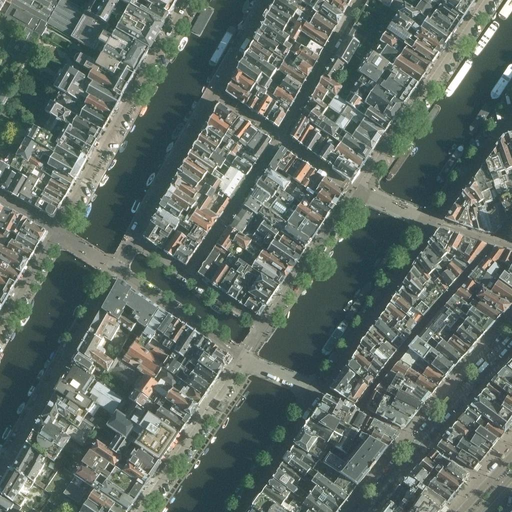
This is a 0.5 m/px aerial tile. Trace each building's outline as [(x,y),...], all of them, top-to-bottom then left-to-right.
[(106,25),(85,13),(62,0),(52,0),(52,1),(50,0),(5,0),(6,1),(11,3),(41,20),(46,23),(103,55),(135,74),(149,49),(117,31),(106,25)] [(106,25),(110,18),(121,24),(117,31),(149,49),(169,16),(150,5),(147,11),(138,6),(141,0),(92,0),(86,11),(85,13),(106,25)] [(177,1),(175,0),(141,0),(150,5),(169,16),(177,1)] [(309,19),(281,0),(275,0),(277,1),(274,8),(304,28),(306,24),(309,19)] [(300,8),(302,4),(296,0),(281,0),(309,19),(312,13),(313,11),(307,7),(304,11),(300,8)] [(306,0),(296,0),(302,4),(307,7),(313,11),(312,13),(317,16),(319,13),(324,4),(322,2),(318,0),(313,0),(311,4),(306,0)] [(348,6),(338,0),(330,0),(334,2),(331,6),(343,15),(348,6)] [(397,0),(394,0),(389,8),(396,12),(444,46),(451,36),(427,20),(423,25),(415,19),(418,14),(415,11),(397,0)] [(464,18),(439,1),(438,0),(422,0),(421,2),(431,8),(435,4),(439,7),(436,12),(458,27),(464,18)] [(439,0),(439,1),(464,18),(475,0),(439,0)] [(507,17),(508,17),(511,10),(511,0),(507,0),(500,11),(500,12),(500,13),(500,14),(501,15),(502,16),(502,17),(503,17),(504,17),(505,17),(506,17),(507,17)] [(436,12),(431,8),(421,2),(415,11),(418,14),(427,20),(451,36),(458,27),(436,12)] [(41,20),(11,3),(4,16),(28,29),(34,33),(41,20)] [(342,16),(324,4),(319,13),(337,26),(342,16)] [(214,11),(204,5),(189,32),(199,37),(214,11)] [(304,28),(274,8),(270,15),(288,27),(292,30),(300,35),(301,33),(304,28)] [(444,46),(396,12),(389,22),(391,23),(411,37),(418,41),(438,55),(444,46)] [(336,28),(317,16),(312,13),(309,19),(306,24),(329,39),(336,28)] [(286,30),(288,27),(270,15),(266,22),(289,38),(295,42),(300,35),(292,30),(290,33),(286,30)] [(39,36),(46,23),(41,20),(34,33),(39,36)] [(495,21),(472,54),(480,58),(502,25),(495,21)] [(292,48),(286,44),(289,38),(266,22),(262,29),(260,27),(258,31),(260,32),(279,45),(284,49),(290,53),(284,63),(283,64),(288,67),(292,60),(295,62),(296,60),(298,60),(299,58),(305,49),(295,42),(292,48)] [(415,45),(408,41),(411,37),(391,23),(389,25),(391,26),(387,33),(403,45),(407,48),(432,64),(433,66),(436,62),(434,61),(438,55),(418,41),(415,45)] [(210,63),(210,64),(210,66),(211,66),(211,67),(212,67),(214,67),(215,66),(216,65),(218,63),(220,60),(238,28),(230,24),(212,56),(211,59),(210,62),(210,63)] [(306,24),(304,28),(301,33),(324,48),(329,39),(306,24)] [(27,45),(34,33),(28,29),(21,42),(27,45)] [(276,52),(279,45),(260,32),(256,39),(254,38),(252,41),(254,42),(284,63),(290,53),(284,49),(280,55),(276,52)] [(32,48),(39,36),(34,33),(27,45),(32,48)] [(432,64),(407,48),(404,53),(401,52),(403,49),(401,48),(403,45),(387,33),(380,42),(380,43),(425,74),(427,75),(429,72),(427,71),(432,64)] [(307,50),(311,43),(300,35),(295,42),(305,49),(307,50)] [(347,65),(359,45),(348,37),(336,57),(346,65),(347,65)] [(27,45),(21,42),(15,38),(7,52),(19,59),(27,45)] [(288,67),(283,64),(284,63),(254,42),(249,52),(276,72),(279,73),(301,88),(307,78),(292,68),(291,69),(288,67)] [(380,43),(380,42),(379,42),(371,53),(387,64),(392,57),(398,62),(393,68),(419,87),(420,86),(418,85),(425,74),(380,43)] [(319,58),(323,50),(311,43),(307,50),(319,58)] [(26,65),(31,56),(30,52),(32,48),(27,45),(19,59),(15,66),(21,70),(24,65),(26,65)] [(319,58),(307,50),(305,49),(299,58),(298,60),(312,69),(319,58)] [(276,72),(249,52),(243,62),(270,81),(276,72)] [(393,68),(387,64),(371,53),(366,61),(363,59),(362,61),(411,95),(415,89),(417,90),(419,87),(393,68)] [(135,74),(103,55),(97,65),(79,54),(76,55),(74,59),(74,62),(85,68),(86,65),(89,67),(89,66),(114,79),(115,78),(129,86),(135,74)] [(155,95),(155,96),(155,97),(155,98),(156,99),(156,100),(157,100),(159,99),(160,99),(161,98),(163,96),(165,93),(183,61),(175,57),(157,88),(156,92),(155,95)] [(335,83),(346,65),(336,57),(325,76),(335,83)] [(467,59),(445,92),(445,93),(445,94),(446,95),(446,96),(447,97),(448,97),(449,97),(450,97),(451,96),(474,64),(474,63),(473,62),(473,61),(472,61),(471,60),(470,59),(469,59),(468,59),(467,59)] [(312,69),(298,60),(296,60),(295,62),(292,60),(288,67),(291,69),(292,68),(307,78),(312,69)] [(411,95),(362,61),(360,63),(363,65),(358,73),(363,77),(404,105),(406,106),(408,103),(406,102),(411,95)] [(270,81),(243,62),(238,72),(267,92),(273,83),(270,81)] [(129,86),(115,78),(114,79),(89,66),(89,67),(86,65),(85,68),(93,73),(88,80),(121,99),(129,86)] [(21,75),(19,73),(21,70),(15,66),(8,77),(15,81),(16,79),(18,79),(21,75)] [(494,98),(499,98),(511,80),(511,66),(494,93),(494,98)] [(121,99),(88,80),(67,68),(55,89),(61,92),(68,96),(73,87),(117,112),(118,109),(116,107),(121,99)] [(267,93),(267,92),(238,72),(233,82),(250,94),(253,89),(259,93),(255,98),(262,103),(267,93)] [(301,88),(279,73),(273,83),(295,99),(301,89),(301,88)] [(342,88),(335,83),(325,76),(319,86),(328,92),(335,98),(336,97),(342,88)] [(14,86),(13,84),(15,81),(8,77),(7,80),(5,80),(3,83),(4,86),(3,88),(9,92),(11,89),(13,89),(14,86)] [(404,105),(363,77),(350,94),(352,95),(392,123),(404,105)] [(254,97),(250,94),(233,82),(231,81),(228,86),(230,87),(226,94),(234,100),(235,98),(246,106),(249,101),(251,102),(254,97)] [(295,99),(273,83),(267,92),(267,93),(271,96),(275,98),(282,103),(290,109),(295,99)] [(326,96),(328,92),(319,86),(313,97),(322,103),(326,96)] [(68,96),(109,119),(113,113),(115,115),(117,112),(73,87),(68,96)] [(61,92),(54,104),(71,114),(78,118),(103,132),(109,120),(109,119),(68,96),(61,92)] [(357,125),(359,122),(362,124),(352,138),(372,152),(373,151),(374,148),(375,149),(375,148),(376,145),(377,146),(377,145),(378,142),(379,142),(381,139),(381,140),(381,139),(383,136),(383,135),(385,133),(385,134),(386,132),(346,104),(336,97),(335,98),(328,92),(326,96),(333,101),(328,108),(341,117),(335,126),(343,132),(343,133),(350,123),(352,124),(353,122),(357,125)] [(255,113),(263,118),(272,102),(269,100),(271,96),(267,93),(262,103),(255,113)] [(392,123),(352,95),(346,104),(386,132),(392,123)] [(262,103),(255,98),(254,97),(251,102),(249,101),(246,106),(255,113),(262,103)] [(322,117),(328,108),(322,103),(313,97),(301,117),(309,122),(312,124),(316,127),(319,129),(325,120),(322,117)] [(277,111),(282,103),(275,98),(272,102),(263,118),(270,123),(277,111)] [(489,99),(469,128),(478,134),(497,105),(489,99)] [(233,114),(227,110),(225,109),(226,107),(219,102),(216,107),(218,108),(214,115),(225,123),(232,128),(240,119),(233,114)] [(97,142),(103,132),(78,118),(75,124),(68,120),(71,114),(54,104),(52,103),(46,113),(53,117),(65,124),(69,126),(97,142)] [(285,117),(290,109),(282,103),(277,111),(285,117)] [(433,109),(431,112),(414,137),(420,142),(437,116),(439,113),(440,111),(440,110),(440,108),(439,107),(438,107),(436,107),(435,108),(433,109)] [(278,129),(285,117),(277,111),(270,123),(278,129)] [(124,150),(123,151),(124,152),(124,154),(125,155),(126,155),(127,154),(129,154),(130,153),(132,151),(134,148),(152,116),(144,112),(126,143),(124,147),(124,150)] [(237,131),(232,128),(225,123),(214,115),(214,116),(208,126),(224,137),(227,133),(233,137),(237,131)] [(97,142),(69,126),(67,130),(63,128),(65,124),(53,117),(43,133),(51,138),(58,142),(87,158),(97,142)] [(297,143),(307,126),(309,122),(301,117),(290,137),(297,143)] [(237,131),(245,122),(240,119),(232,128),(237,131)] [(372,152),(352,138),(346,134),(345,136),(346,137),(344,141),(339,138),(343,132),(335,126),(325,120),(319,129),(321,131),(326,134),(325,135),(331,139),(328,143),(334,147),(335,146),(339,148),(336,152),(334,155),(332,154),(326,163),(333,168),(340,159),(359,171),(359,172),(365,162),(372,152)] [(236,146),(252,127),(245,122),(237,131),(233,137),(230,141),(234,144),(236,146)] [(234,144),(230,141),(224,137),(208,126),(206,124),(204,127),(206,128),(203,134),(220,146),(223,141),(227,143),(224,148),(229,152),(234,144)] [(305,148),(316,127),(312,124),(310,126),(312,127),(311,129),(307,126),(297,143),(304,148),(305,148)] [(87,158),(58,142),(55,148),(47,144),(51,138),(43,133),(33,127),(29,135),(21,130),(18,134),(27,139),(81,170),(85,162),(87,158)] [(248,146),(258,132),(252,127),(236,146),(244,151),(248,146)] [(312,153),(320,138),(321,137),(318,135),(321,131),(319,129),(316,127),(305,148),(312,153)] [(255,151),(265,136),(258,132),(248,146),(249,147),(246,152),(249,154),(252,150),(255,151)] [(224,148),(220,146),(203,134),(200,140),(197,139),(196,142),(198,143),(225,161),(226,161),(231,154),(231,153),(229,152),(224,148)] [(327,145),(328,143),(331,139),(325,135),(324,136),(325,137),(323,140),(320,138),(312,153),(319,158),(327,145)] [(260,159),(271,144),(269,143),(271,141),(265,136),(255,151),(252,150),(249,154),(257,160),(259,158),(260,159)] [(511,196),(511,166),(509,168),(508,163),(511,161),(511,156),(505,137),(497,148),(506,170),(508,175),(510,182),(505,183),(508,193),(510,197),(511,196)] [(77,177),(81,170),(27,139),(20,152),(16,149),(17,148),(10,144),(5,151),(6,152),(16,158),(27,164),(32,156),(41,162),(44,155),(53,160),(49,166),(75,181),(77,177)] [(225,161),(198,143),(196,142),(194,145),(196,146),(193,152),(216,167),(219,169),(222,165),(225,161)] [(408,145),(406,148),(386,178),(392,182),(412,152),(414,149),(415,146),(416,145),(416,143),(415,142),(414,142),(412,142),(411,143),(408,145)] [(432,186),(432,187),(432,190),(434,191),(436,190),(437,190),(439,188),(441,185),(458,161),(466,149),(466,148),(466,147),(466,146),(466,145),(465,145),(465,144),(464,144),(464,143),(463,143),(462,143),(461,143),(461,144),(460,144),(460,145),(459,145),(451,157),(434,181),(433,184),(432,186)] [(244,151),(236,146),(234,144),(229,152),(231,153),(231,154),(252,168),(257,160),(249,154),(246,152),(244,151)] [(326,163),(332,154),(334,155),(336,152),(327,145),(319,158),(326,163)] [(501,172),(506,170),(497,148),(490,157),(501,185),(495,187),(498,196),(508,193),(505,183),(510,182),(508,175),(503,177),(501,172)] [(277,168),(288,153),(282,149),(276,158),(275,156),(268,167),(269,168),(269,169),(275,173),(278,169),(277,168)] [(0,185),(8,171),(11,167),(16,158),(6,152),(3,157),(9,161),(7,166),(0,162),(0,185)] [(223,178),(213,171),(216,167),(193,152),(188,160),(207,173),(211,176),(221,182),(215,191),(230,201),(246,177),(226,161),(225,161),(222,165),(228,170),(223,178)] [(280,176),(294,157),(288,153),(277,168),(278,169),(275,173),(280,176)] [(252,168),(231,154),(226,161),(246,177),(252,168)] [(75,181),(49,166),(41,162),(32,156),(27,164),(36,169),(43,173),(70,189),(75,181)] [(285,179),(298,161),(294,157),(280,176),(285,179)] [(501,185),(490,157),(485,163),(495,187),(501,185)] [(19,199),(36,169),(27,164),(16,158),(11,167),(21,173),(18,177),(9,193),(19,199)] [(359,171),(340,159),(333,168),(352,181),(359,171)] [(207,173),(188,160),(183,169),(204,183),(206,179),(204,177),(207,173)] [(289,183),(303,164),(298,161),(285,179),(289,183)] [(499,199),(498,196),(495,187),(485,163),(480,172),(473,181),(483,207),(499,199)] [(297,188),(311,169),(303,164),(289,183),(297,188)] [(42,192),(35,188),(43,173),(36,169),(19,199),(36,208),(40,201),(37,199),(38,196),(41,198),(43,195),(41,194),(42,192)] [(230,201),(215,191),(221,182),(211,176),(208,180),(206,179),(204,183),(183,169),(183,170),(178,178),(172,188),(196,204),(219,219),(230,201)] [(294,200),(289,198),(297,188),(289,183),(285,179),(280,176),(275,173),(269,169),(256,188),(319,230),(325,221),(297,202),(294,200)] [(307,189),(318,174),(311,169),(297,188),(289,198),(294,200),(297,202),(302,195),(299,193),(304,187),(307,189)] [(0,188),(9,193),(18,177),(8,171),(0,185),(0,188)] [(89,210),(89,211),(89,213),(90,214),(90,215),(91,215),(92,215),(93,215),(94,214),(95,214),(97,211),(99,208),(118,177),(110,172),(92,204),(90,207),(89,210)] [(70,189),(43,173),(35,188),(42,192),(62,203),(64,199),(66,196),(70,189)] [(318,189),(325,179),(318,174),(307,189),(310,191),(306,197),(304,195),(303,196),(309,200),(311,197),(312,198),(314,194),(318,189)] [(344,193),(325,179),(318,189),(338,202),(344,193)] [(483,207),(473,181),(466,191),(473,200),(478,198),(481,208),(483,207)] [(196,204),(172,188),(166,199),(184,211),(185,210),(190,214),(196,204)] [(319,230),(256,188),(250,197),(312,241),(319,230)] [(338,202),(318,189),(314,194),(318,196),(315,200),(331,212),(338,202)] [(480,209),(473,200),(466,191),(462,196),(462,197),(465,206),(469,207),(475,207),(476,211),(480,209)] [(62,203),(42,192),(41,194),(43,195),(41,198),(38,196),(37,199),(40,201),(58,211),(62,203)] [(511,216),(511,202),(510,197),(508,193),(498,196),(499,199),(508,220),(511,216)] [(315,200),(312,198),(311,197),(309,200),(303,196),(302,195),(297,202),(325,221),(331,212),(315,200)] [(312,241),(250,197),(243,208),(255,216),(264,222),(280,233),(305,250),(312,241)] [(464,214),(465,206),(462,197),(455,207),(446,220),(473,229),(468,215),(464,214)] [(185,221),(190,214),(185,210),(184,211),(166,199),(161,208),(181,221),(179,224),(183,227),(191,233),(195,226),(193,225),(193,226),(185,221)] [(508,220),(499,199),(483,207),(481,208),(480,209),(476,211),(483,233),(493,235),(501,227),(508,220)] [(58,211),(40,201),(36,208),(52,218),(53,219),(54,217),(58,211)] [(208,235),(219,219),(196,204),(190,214),(185,221),(193,226),(193,225),(195,226),(208,235)] [(181,221),(161,208),(156,217),(169,226),(174,229),(173,231),(175,232),(179,224),(181,221)] [(244,231),(255,216),(243,208),(230,227),(217,246),(227,252),(233,243),(240,233),(242,235),(244,231)] [(0,235),(12,213),(5,209),(0,217),(0,235)] [(483,233),(476,211),(468,215),(473,229),(483,233)] [(11,233),(20,217),(12,213),(0,235),(8,239),(11,233)] [(19,237),(21,233),(27,222),(20,217),(11,233),(19,237)] [(168,228),(169,226),(156,217),(152,224),(160,229),(170,236),(173,232),(168,228)] [(39,244),(46,232),(27,222),(21,233),(39,244)] [(302,259),(300,258),(279,244),(274,241),(278,236),(280,233),(264,222),(252,240),(251,241),(260,247),(264,242),(264,244),(267,246),(269,246),(270,245),(271,246),(268,252),(293,269),(298,261),(299,262),(302,259)] [(155,236),(160,229),(152,224),(150,223),(145,231),(147,233),(144,238),(150,242),(148,243),(153,247),(155,245),(159,239),(155,236)] [(199,246),(208,235),(195,226),(191,233),(187,238),(199,246)] [(191,233),(183,227),(179,233),(187,238),(191,233)] [(161,250),(169,237),(170,236),(160,229),(155,236),(159,239),(155,245),(161,250)] [(445,250),(453,235),(439,231),(434,239),(445,250)] [(187,238),(179,233),(178,232),(173,240),(169,237),(161,250),(174,258),(181,247),(187,238)] [(21,233),(19,237),(15,244),(34,253),(39,244),(21,233)] [(268,252),(260,247),(251,241),(247,238),(242,235),(240,233),(233,243),(286,278),(288,280),(290,276),(288,275),(293,269),(268,252)] [(307,251),(305,250),(280,233),(278,236),(283,239),(279,244),(300,258),(304,252),(305,254),(307,251)] [(8,239),(0,235),(0,246),(3,248),(6,243),(11,246),(8,251),(29,262),(34,253),(15,244),(8,239)] [(453,258),(464,239),(453,235),(445,250),(448,253),(453,258)] [(193,255),(199,246),(187,238),(181,247),(193,255)] [(448,253),(445,250),(434,239),(431,243),(429,242),(427,245),(428,247),(448,265),(448,264),(451,261),(446,256),(448,253)] [(468,258),(477,243),(464,239),(453,258),(460,261),(462,258),(464,259),(465,257),(468,258)] [(375,272),(375,275),(376,276),(377,276),(380,275),(382,273),(384,271),(400,246),(393,241),(377,266),(376,269),(375,271),(375,272)] [(286,278),(233,243),(227,252),(231,255),(239,261),(248,267),(279,288),(286,278)] [(481,254),(480,253),(487,246),(477,243),(468,258),(465,257),(464,259),(462,258),(460,261),(469,266),(473,261),(474,262),(481,254)] [(0,262),(21,274),(22,275),(29,262),(8,251),(3,248),(0,246),(0,262)] [(231,255),(227,252),(217,246),(213,252),(227,261),(231,255)] [(186,266),(193,255),(181,247),(174,258),(186,266)] [(448,265),(428,247),(423,255),(439,275),(444,269),(448,265)] [(495,265),(506,251),(496,248),(496,249),(487,259),(495,265)] [(511,266),(511,264),(511,253),(506,251),(495,265),(504,271),(507,264),(511,266)] [(211,284),(227,261),(213,252),(198,274),(211,284)] [(220,289),(232,272),(227,269),(230,264),(235,267),(239,261),(231,255),(227,261),(211,284),(220,289)] [(439,275),(423,255),(418,262),(435,284),(440,278),(439,275)] [(469,266),(460,261),(453,258),(451,261),(448,264),(462,273),(469,266)] [(495,265),(487,259),(478,268),(511,292),(511,276),(508,274),(504,271),(495,265)] [(235,267),(232,272),(220,289),(228,295),(235,286),(241,276),(248,267),(239,261),(235,267)] [(21,274),(0,262),(0,275),(16,284),(21,274)] [(435,284),(418,262),(414,268),(433,292),(437,288),(435,284)] [(456,280),(462,273),(448,264),(448,265),(444,269),(456,280)] [(241,276),(273,297),(277,291),(279,292),(281,289),(279,288),(248,267),(241,276)] [(433,292),(414,268),(410,274),(428,297),(433,292)] [(511,292),(478,268),(468,280),(477,285),(484,289),(488,283),(494,287),(491,293),(511,305),(511,303),(511,292)] [(456,280),(444,269),(439,275),(440,278),(449,288),(456,280)] [(428,297),(410,274),(403,286),(418,300),(421,302),(430,310),(443,295),(437,288),(433,292),(428,297)] [(0,290),(9,296),(15,285),(16,284),(0,275),(0,290)] [(267,306),(268,308),(270,305),(269,303),(273,297),(241,276),(235,286),(243,291),(251,297),(266,307),(267,306)] [(449,288),(440,278),(435,284),(437,288),(443,295),(449,288)] [(511,305),(491,293),(485,290),(482,294),(474,289),(477,285),(468,280),(461,288),(472,295),(478,298),(493,308),(502,314),(503,314),(511,305)] [(118,323),(132,333),(138,324),(146,329),(159,309),(119,281),(103,310),(103,311),(119,322),(118,323)] [(363,287),(361,290),(343,318),(350,323),(368,294),(370,291),(371,289),(371,288),(371,285),(370,284),(369,284),(366,284),(365,285),(363,287)] [(237,301),(243,291),(235,286),(228,295),(237,301)] [(415,304),(418,300),(403,286),(399,292),(396,291),(395,293),(397,295),(412,308),(415,311),(423,317),(423,318),(430,310),(421,302),(417,306),(415,304)] [(468,301),(472,295),(461,288),(454,296),(468,306),(471,302),(468,301)] [(0,305),(2,307),(9,296),(0,290),(0,305)] [(245,306),(251,297),(243,291),(237,301),(245,306)] [(412,315),(409,312),(412,308),(397,295),(391,304),(406,316),(410,319),(406,325),(404,328),(410,333),(417,325),(423,317),(415,311),(412,315)] [(494,323),(468,306),(454,296),(448,303),(486,333),(486,332),(486,331),(487,329),(488,330),(494,323)] [(266,307),(251,297),(245,306),(260,316),(266,307)] [(502,314),(493,308),(478,298),(475,302),(472,300),(471,302),(468,306),(494,323),(495,323),(495,322),(497,320),(502,314)] [(486,333),(448,303),(444,308),(453,316),(445,326),(451,330),(472,347),(486,333)] [(410,333),(404,328),(406,325),(402,321),(406,316),(391,304),(385,312),(399,324),(392,332),(404,342),(411,334),(410,333)] [(451,330),(445,326),(453,316),(444,308),(435,319),(426,329),(417,339),(427,347),(436,336),(442,341),(446,336),(451,330)] [(205,397),(186,385),(177,378),(163,369),(170,359),(174,354),(173,354),(170,352),(171,351),(166,348),(164,346),(160,344),(156,350),(148,345),(155,335),(157,331),(168,315),(159,309),(146,329),(140,338),(139,337),(123,361),(117,357),(114,362),(108,372),(155,404),(160,396),(191,417),(193,418),(196,415),(194,413),(198,406),(198,407),(205,397)] [(132,333),(118,323),(119,322),(103,311),(102,311),(102,312),(90,333),(103,341),(119,349),(121,347),(123,348),(132,333)] [(399,324),(385,312),(379,320),(392,332),(399,324)] [(160,344),(164,337),(175,320),(168,315),(157,331),(160,333),(158,337),(155,335),(148,345),(156,350),(160,344)] [(166,348),(182,325),(175,320),(164,337),(168,339),(164,346),(166,348)] [(404,342),(392,332),(379,320),(374,328),(384,338),(387,340),(398,349),(404,342)] [(177,348),(189,330),(182,325),(166,348),(171,351),(174,346),(177,348)] [(337,328),(336,331),(319,355),(326,359),(342,335),(343,332),(344,330),(344,329),(344,327),(343,326),(342,326),(340,326),(339,327),(337,328)] [(384,338),(374,328),(370,333),(380,343),(382,340),(384,338)] [(187,357),(194,347),(200,338),(189,330),(177,348),(173,354),(174,354),(170,359),(181,367),(185,361),(180,357),(182,354),(187,357)] [(472,347),(451,330),(446,336),(449,338),(451,336),(455,339),(453,341),(454,342),(467,352),(467,353),(472,348),(472,347)] [(106,351),(105,351),(100,347),(103,341),(90,333),(79,352),(79,353),(106,371),(108,372),(114,362),(104,356),(106,353),(106,352),(106,351)] [(380,343),(370,333),(366,339),(375,347),(376,348),(378,346),(380,343)] [(463,357),(442,341),(436,336),(427,347),(454,368),(463,357)] [(467,352),(454,342),(452,344),(447,341),(449,338),(446,336),(442,341),(463,357),(465,355),(467,352)] [(200,351),(207,342),(201,338),(200,338),(194,347),(200,351)] [(373,350),(375,347),(366,339),(366,338),(361,346),(372,356),(376,352),(373,350)] [(454,368),(427,347),(417,339),(417,340),(410,349),(409,349),(409,350),(446,378),(448,374),(448,371),(451,371),(454,368)] [(398,350),(398,349),(387,340),(385,342),(382,340),(380,343),(394,355),(398,350)] [(205,355),(212,345),(207,342),(200,351),(202,353),(205,355)] [(394,355),(380,343),(378,346),(381,348),(379,350),(389,360),(394,355)] [(212,360),(219,350),(212,345),(205,355),(207,356),(212,360)] [(372,356),(361,346),(357,353),(367,362),(372,356)] [(224,368),(212,360),(207,356),(203,362),(198,358),(202,353),(200,351),(194,347),(187,357),(218,378),(224,368)] [(379,350),(376,348),(375,347),(373,350),(376,352),(372,356),(384,367),(385,367),(389,360),(379,350)] [(224,368),(231,358),(219,350),(212,360),(224,368)] [(445,378),(446,378),(409,350),(400,361),(411,368),(439,386),(439,385),(443,380),(444,380),(445,378)] [(106,371),(79,353),(72,364),(92,377),(92,376),(99,380),(106,371)] [(380,373),(367,362),(357,353),(352,360),(363,369),(375,380),(380,373)] [(384,367),(372,356),(367,362),(380,373),(384,367)] [(220,379),(218,378),(187,357),(185,361),(181,367),(211,387),(215,381),(217,382),(220,379)] [(211,387),(181,367),(170,359),(163,369),(177,378),(181,371),(185,373),(185,376),(190,379),(186,385),(205,397),(209,390),(211,392),(213,389),(211,387)] [(363,369),(352,360),(347,367),(357,376),(363,369)] [(414,372),(410,369),(411,368),(400,361),(391,372),(407,381),(414,372)] [(160,462),(167,452),(169,454),(172,450),(170,448),(179,435),(180,434),(155,418),(150,414),(99,380),(92,376),(92,377),(72,364),(62,382),(84,397),(88,392),(98,399),(95,404),(114,417),(107,427),(160,463),(160,462)] [(347,388),(356,377),(346,368),(344,367),(340,373),(342,374),(337,382),(347,388)] [(375,380),(363,369),(357,376),(359,378),(358,379),(361,381),(368,388),(375,380)] [(511,375),(504,370),(502,372),(501,374),(501,373),(498,377),(511,386),(511,375)] [(155,404),(108,372),(106,371),(99,380),(150,414),(153,409),(159,413),(155,418),(180,434),(186,425),(155,404)] [(431,395),(407,381),(391,372),(381,384),(390,388),(399,393),(404,395),(424,405),(424,404),(428,399),(428,400),(431,395)] [(437,388),(414,372),(407,381),(431,395),(432,395),(437,388)] [(361,381),(358,379),(356,377),(347,388),(341,396),(349,400),(361,381)] [(511,386),(498,377),(497,378),(494,382),(492,384),(511,398),(511,386)] [(361,399),(369,389),(368,388),(361,381),(349,400),(356,404),(360,398),(361,399)] [(98,399),(88,392),(84,397),(62,382),(56,392),(88,414),(95,404),(98,399)] [(341,396),(347,388),(337,382),(331,390),(341,396)] [(386,397),(390,388),(381,384),(375,392),(386,397)] [(511,398),(492,384),(491,384),(485,391),(501,402),(511,409),(511,398)] [(424,405),(404,395),(401,400),(396,398),(399,393),(390,388),(386,397),(418,412),(420,409),(424,405)] [(501,402),(485,391),(480,397),(496,409),(501,402)] [(99,422),(88,414),(56,392),(41,418),(71,438),(83,446),(89,436),(99,422)] [(382,404),(386,397),(375,392),(368,406),(367,406),(368,410),(376,415),(382,404)] [(191,417),(160,396),(155,404),(186,425),(191,417)] [(335,420),(343,405),(336,401),(327,397),(321,405),(331,410),(328,416),(335,420)] [(418,412),(386,397),(382,404),(393,410),(412,419),(418,412)] [(511,409),(501,402),(496,409),(480,397),(471,408),(486,419),(504,433),(511,423),(511,409)] [(223,413),(227,406),(221,402),(217,408),(223,413)] [(387,421),(393,410),(382,404),(376,415),(387,421)] [(328,416),(331,410),(321,405),(318,410),(318,411),(328,416)] [(350,428),(359,413),(351,409),(343,405),(335,420),(350,428)] [(486,419),(471,408),(465,415),(476,423),(480,426),(486,419)] [(405,428),(412,419),(393,410),(387,421),(401,428),(402,429),(403,429),(404,428),(405,428)] [(335,420),(328,416),(318,411),(312,421),(354,444),(359,435),(360,433),(358,433),(350,428),(335,420)] [(358,433),(366,417),(359,413),(350,428),(358,433)] [(476,423),(465,415),(464,415),(458,422),(470,430),(476,423)] [(365,437),(366,435),(370,429),(374,421),(366,417),(358,433),(360,433),(364,436),(365,437)] [(54,462),(71,438),(41,418),(35,429),(35,430),(34,432),(27,444),(54,462)] [(504,433),(486,419),(480,426),(499,439),(504,433)] [(382,455),(384,453),(384,452),(386,450),(387,450),(388,449),(369,438),(365,437),(364,436),(364,437),(363,437),(362,437),(359,435),(354,444),(312,421),(305,430),(337,449),(331,458),(328,456),(323,464),(325,465),(357,486),(358,485),(358,484),(360,482),(362,480),(363,479),(364,478),(363,478),(368,472),(369,471),(369,472),(370,471),(370,470),(371,469),(373,466),(374,466),(375,464),(375,465),(376,464),(376,463),(381,457),(382,456),(382,455)] [(397,434),(392,431),(391,431),(390,430),(389,430),(374,421),(370,429),(393,442),(393,441),(397,437),(397,436),(397,434)] [(470,430),(458,422),(457,421),(455,423),(454,423),(456,425),(451,430),(460,436),(463,432),(466,435),(470,430)] [(160,463),(107,427),(99,422),(89,436),(98,442),(122,458),(123,456),(129,461),(128,463),(150,478),(153,474),(155,476),(158,471),(155,470),(160,463)] [(499,439),(480,426),(476,423),(470,430),(493,447),(493,446),(498,440),(499,439)] [(393,442),(370,429),(366,435),(370,437),(369,438),(388,449),(393,442)] [(337,449),(305,430),(295,446),(323,464),(328,456),(331,458),(337,449)] [(487,454),(460,436),(451,430),(450,431),(451,431),(449,432),(446,437),(445,438),(444,439),(451,444),(480,463),(487,454)] [(493,447),(470,430),(466,435),(463,432),(460,436),(487,454),(493,447)] [(445,452),(451,444),(444,439),(437,447),(445,452)] [(146,489),(148,486),(146,484),(150,478),(128,463),(122,458),(98,442),(96,445),(98,447),(96,451),(93,449),(91,452),(144,488),(144,487),(146,489)] [(76,477),(75,476),(54,462),(27,444),(21,454),(19,453),(17,456),(19,458),(13,468),(34,483),(53,495),(49,501),(58,508),(62,502),(74,485),(71,483),(76,477)] [(480,463),(451,444),(445,452),(456,459),(473,471),(480,463)] [(323,464),(295,446),(290,454),(315,473),(319,467),(322,469),(325,465),(323,464)] [(433,463),(440,455),(434,451),(433,451),(433,452),(432,453),(427,458),(433,463)] [(141,497),(139,495),(143,489),(144,488),(91,452),(85,461),(82,459),(80,462),(83,464),(101,476),(108,481),(136,500),(138,501),(141,497)] [(318,475),(315,473),(290,454),(284,462),(305,477),(308,473),(313,477),(310,481),(312,483),(318,475)] [(439,467),(445,459),(441,456),(440,456),(440,455),(433,463),(439,467)] [(455,494),(431,476),(439,467),(433,463),(427,458),(418,467),(410,477),(418,483),(447,503),(455,494)] [(444,471),(451,463),(445,459),(439,467),(444,471)] [(310,481),(305,477),(284,462),(279,470),(311,493),(315,487),(312,484),(312,483),(310,481)] [(467,475),(463,472),(460,470),(453,465),(451,464),(452,464),(451,463),(444,471),(462,484),(467,478),(467,477),(467,475)] [(136,500),(108,481),(104,488),(96,483),(101,476),(83,464),(75,476),(76,477),(127,511),(130,511),(132,509),(130,508),(136,500)] [(357,486),(325,465),(322,469),(318,475),(349,498),(357,486)] [(462,484),(444,471),(439,467),(431,476),(455,494),(462,484)] [(20,496),(26,485),(30,489),(34,483),(13,468),(0,490),(0,493),(16,505),(21,508),(26,500),(20,496)] [(311,493),(279,470),(272,479),(304,503),(309,496),(311,493)] [(318,475),(312,483),(312,484),(315,487),(311,493),(309,496),(331,511),(337,511),(338,511),(337,511),(339,511),(338,511),(341,508),(344,504),(348,499),(349,498),(318,475)] [(127,511),(76,477),(71,483),(74,485),(62,502),(72,509),(77,502),(84,508),(81,511),(127,511)] [(412,492),(418,483),(410,477),(409,477),(402,485),(412,492)] [(304,503),(272,479),(267,487),(284,499),(288,502),(298,510),(302,505),(304,503)] [(447,503),(418,483),(412,492),(414,493),(419,487),(422,489),(417,495),(440,511),(447,503)] [(406,500),(412,492),(402,485),(395,493),(406,500)] [(286,506),(281,503),(284,499),(267,487),(262,494),(286,511),(299,511),(300,511),(298,510),(288,502),(286,506)] [(417,495),(414,493),(412,492),(406,500),(399,509),(403,511),(439,511),(440,511),(417,495)] [(399,509),(406,500),(395,493),(388,502),(396,507),(399,509)] [(286,511),(262,494),(260,497),(259,498),(260,499),(260,500),(257,504),(257,505),(256,506),(255,506),(254,505),(253,506),(251,509),(255,511),(286,511)] [(10,511),(15,506),(0,495),(0,507),(6,511),(10,511)] [(331,511),(309,496),(304,503),(302,505),(311,511),(331,511)] [(393,511),(396,507),(388,502),(379,511),(393,511)]
